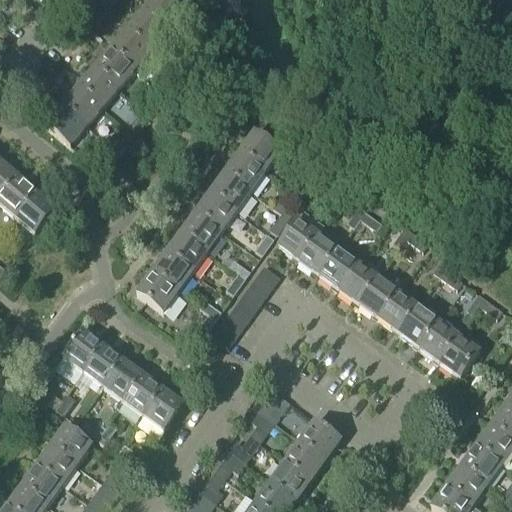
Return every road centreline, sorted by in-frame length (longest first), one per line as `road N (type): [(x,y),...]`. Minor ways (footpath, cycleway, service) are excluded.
road 1 (residential): [(256,363),(294,310),(414,397),(376,449)]
road 2 (residential): [(149,511),(256,363)]
road 3 (residential): [(376,449),(256,363)]
